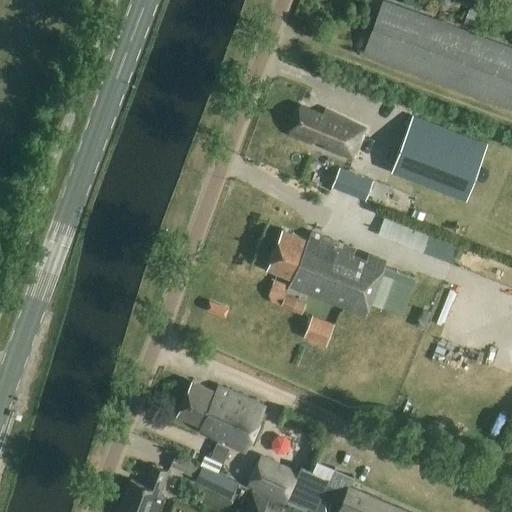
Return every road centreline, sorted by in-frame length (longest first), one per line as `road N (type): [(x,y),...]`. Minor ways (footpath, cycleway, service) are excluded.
road 1 (unclassified): [(92,511),(282,0)]
road 2 (primary): [(0,396),(144,0)]
